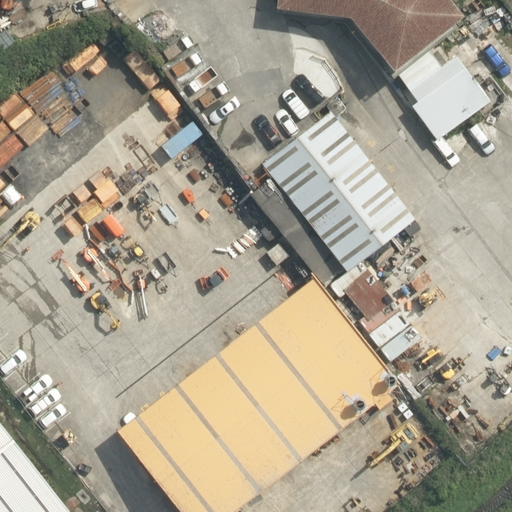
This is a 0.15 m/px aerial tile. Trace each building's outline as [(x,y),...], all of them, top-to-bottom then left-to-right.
[(277,0),(276,10),(349,19),(394,72),(464,17),(450,0),(277,0)] [(442,67),(430,51),(398,76),(417,102),(412,107),(437,141),(490,101),(498,113),(511,102),(511,95),(491,67),(474,80),(478,84),(475,85),(455,57),(442,67)] [(330,112),(262,164),(347,273),(416,219),(330,112)] [(430,312),(383,253),(352,278),(399,337),(430,312)] [(314,278),(118,431),(180,511),(234,511),(399,384),(314,278)] [(0,511),(70,511),(0,422),(0,511)]
